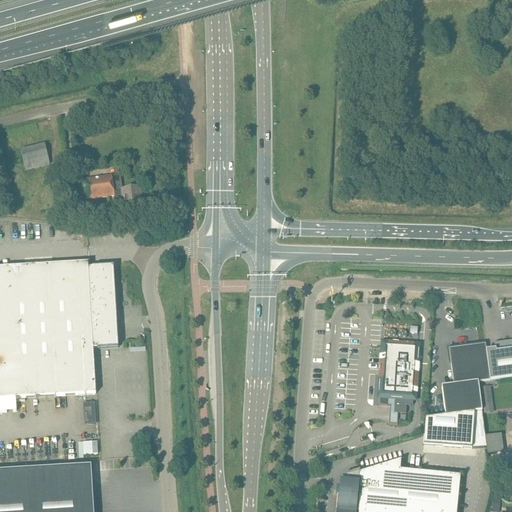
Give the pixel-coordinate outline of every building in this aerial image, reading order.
[(45,145),(21,151),(26,171),(29,170),(30,174),(35,172),(34,169),(50,165),(45,145)] [(121,176),(112,177),(83,181),(86,201),(114,197),(115,206),(124,205),(125,213),(143,210),(140,188),(123,190),(121,176)] [(108,269),(108,268),(88,269),(88,264),(0,269),(0,400),(96,395),(93,349),(97,348),(97,350),(118,348),(114,273),(113,273),(108,269)] [(406,341),(406,338),(417,339),(417,324),(380,323),(380,340),(406,341)] [(511,341),(494,344),(495,350),(486,351),(490,382),(511,378),(511,341)] [(417,373),(418,364),(416,364),(417,348),(413,347),(414,345),(389,343),(388,345),(384,345),(383,356),(380,356),(380,361),(381,361),(380,370),(382,371),(380,397),(381,397),(400,398),(413,399),(414,394),(416,394),(416,390),(414,390),(416,373),(417,373)] [(490,382),(486,351),(486,349),(482,346),(453,349),(449,354),(454,386),(442,387),(446,417),(473,413),(482,412),(479,389),(478,383),(490,382)] [(490,387),(479,389),(482,407),(493,405),(490,387)] [(381,397),(380,406),(390,407),(390,414),(398,414),(406,415),(407,407),(410,407),(411,406),(413,406),(413,399),(400,398),(381,397)] [(426,419),(424,450),(474,449),(486,448),(482,412),(426,419)] [(390,414),(389,425),(397,426),(398,414),(390,414)] [(496,454),(494,436),(485,437),(488,455),(496,454)] [(457,511),(460,478),(400,472),(398,463),(360,475),(360,473),(343,478),(339,511),(457,511)] [(93,511),(91,467),(0,472),(0,511),(93,511)]
